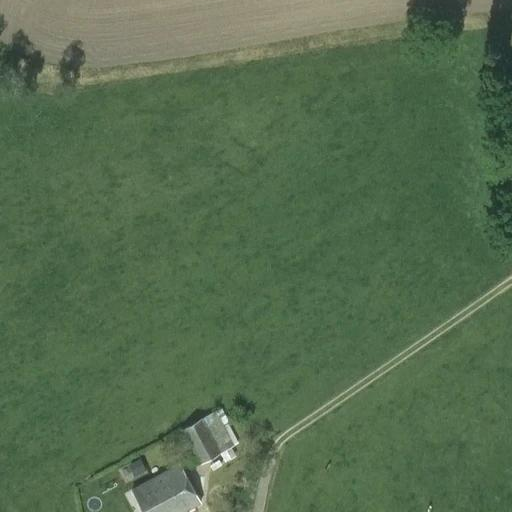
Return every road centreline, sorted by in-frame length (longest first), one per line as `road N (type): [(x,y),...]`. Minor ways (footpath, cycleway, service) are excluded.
road 1 (track): [(0,63),(30,88),(511,17)]
road 2 (track): [(511,281),(278,443),(271,457)]
